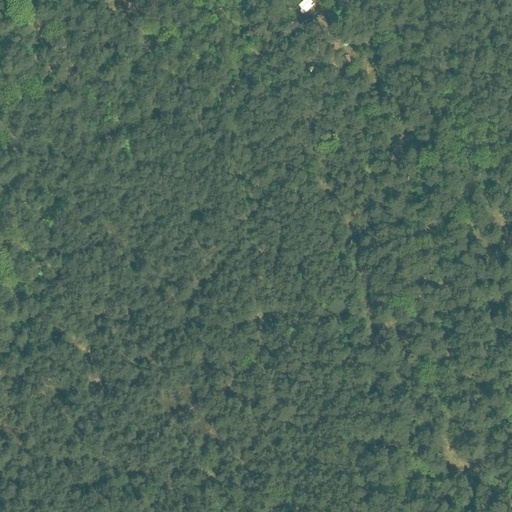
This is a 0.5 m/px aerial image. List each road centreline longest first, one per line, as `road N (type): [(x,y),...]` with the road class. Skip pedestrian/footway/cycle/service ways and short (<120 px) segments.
road 1 (track): [(0,235),(46,277),(49,311),(87,364),(100,414),(144,438),(239,379),(334,372),(387,353),(483,276),(511,267)]
road 2 (track): [(276,511),(272,394),(279,372),(256,262),(272,159),(235,0)]
